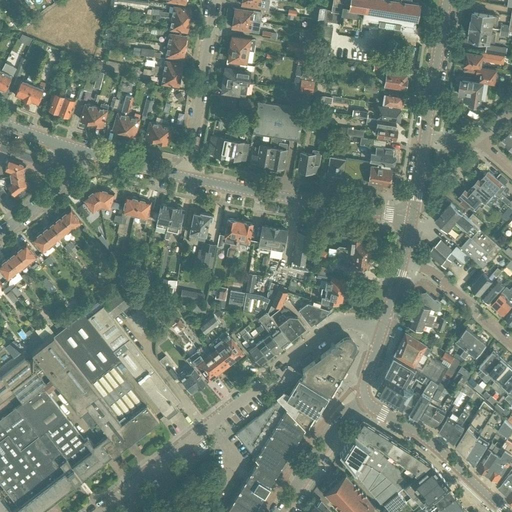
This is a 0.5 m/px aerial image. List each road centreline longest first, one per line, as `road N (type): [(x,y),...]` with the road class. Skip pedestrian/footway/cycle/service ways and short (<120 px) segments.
road 1 (residential): [(99,511),(332,327),(380,332)]
road 2 (residential): [(413,219),(186,179)]
road 3 (residential): [(186,179),(213,0)]
road 4 (residential): [(502,511),(441,452),(366,399)]
road 5 (residential): [(279,511),(345,410),(366,399)]
road 6 (residential): [(424,138),(446,0)]
road 7 (residential): [(403,263),(434,274),(511,344)]
road 8 (residential): [(186,179),(67,149)]
